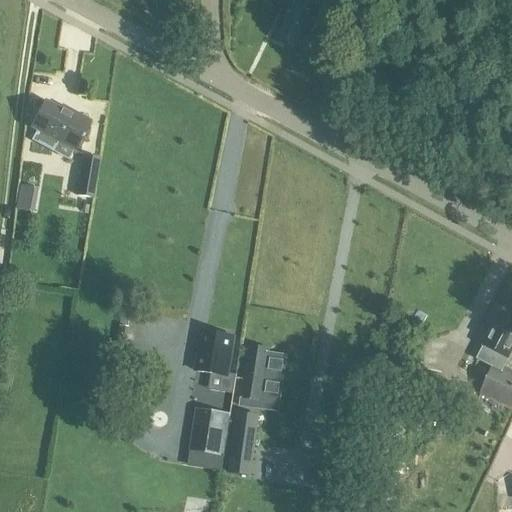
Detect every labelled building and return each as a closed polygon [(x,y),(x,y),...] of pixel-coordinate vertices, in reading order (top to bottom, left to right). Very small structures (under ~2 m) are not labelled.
[(284,22),(276,38),(287,44),(287,47),(292,50),(295,48),(297,49),(312,21),(311,21),(316,12),(293,0),(292,0),(288,9),(287,9),(281,21),(284,22)] [(37,132),(31,143),(51,154),(57,143),(75,153),(91,124),(74,115),(72,118),(46,104),(32,130),(37,132)] [(77,198),(94,202),(101,160),(84,157),(77,198)] [(481,397),(511,411),(511,372),(505,369),(509,361),(510,361),(511,356),(511,321),(501,316),(485,349),(479,362),(494,370),(481,397)] [(203,333),(196,373),(228,379),(235,339),(203,333)] [(249,348),(241,401),(263,404),(267,379),(283,381),(286,358),(270,356),(271,351),(249,348)] [(456,380),(389,361),(379,393),(447,412),(456,380)] [(200,412),(194,454),(223,458),(230,417),(200,412)] [(237,416),(230,476),(250,479),(258,419),(237,416)] [(405,459),(408,423),(385,421),(382,457),(405,459)]
